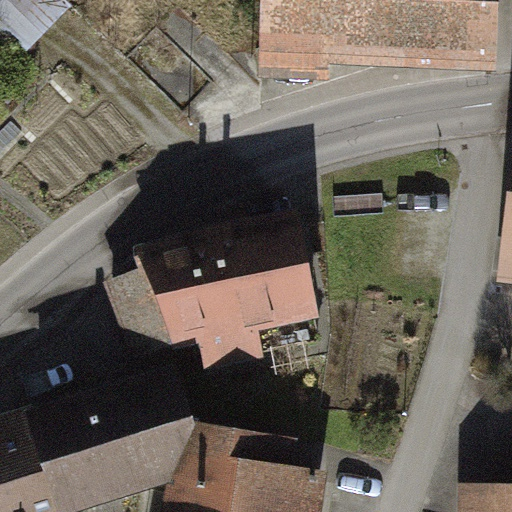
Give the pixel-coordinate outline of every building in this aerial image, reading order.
[(261,0),(259,59),(310,61),(311,43),(482,50),(483,0),(261,0)] [(511,185),(502,285),(511,286),(511,185)] [(288,216),(143,254),(145,263),(99,283),(125,350),(159,341),(167,348),(195,341),(201,364),(244,353),(240,330),(313,311),(288,216)] [(0,511),(30,511),(179,464),(188,421),(168,362),(0,417),(0,511)] [(284,440),(188,421),(179,464),(169,511),(293,511),(303,464),(280,460),(284,440)] [(511,511),(511,493),(456,493),(455,511),(511,511)]
